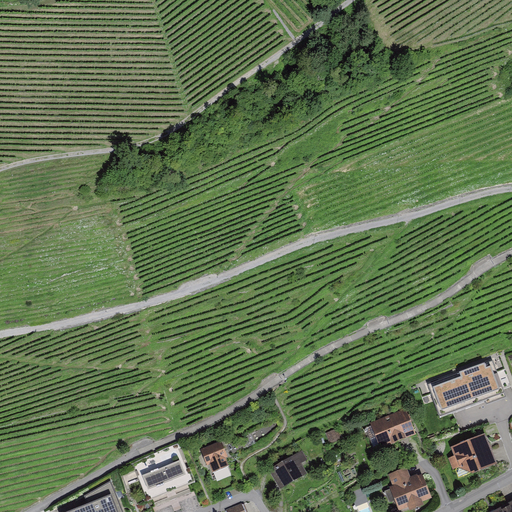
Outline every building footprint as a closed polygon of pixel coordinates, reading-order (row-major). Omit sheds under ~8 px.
[(506,392),(493,358),(427,384),(440,417),(473,404),(477,416),(505,405),(501,394),(506,392)] [(417,432),(406,410),(370,427),(381,449),(417,432)] [(495,456),(483,433),(447,452),(459,475),(495,456)] [(232,473),(218,443),(199,451),(213,482),(232,473)] [(146,499),(190,482),(176,447),(132,464),(146,499)] [(307,473),(298,455),(275,468),(284,485),(307,473)] [(405,511),(432,499),(418,473),(412,476),(408,467),(390,476),(396,487),(388,491),(398,511),(405,511)] [(123,511),(112,480),(56,511),(123,511)]
